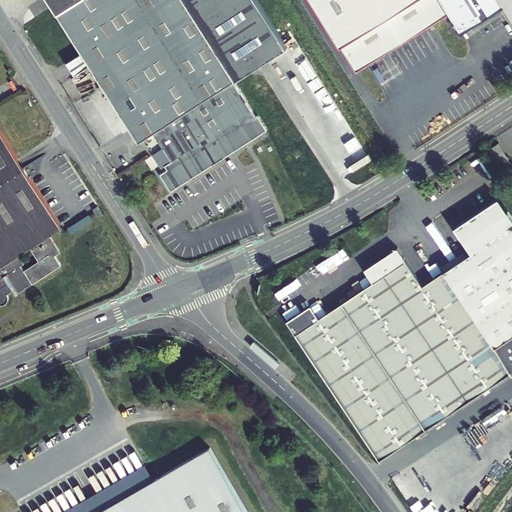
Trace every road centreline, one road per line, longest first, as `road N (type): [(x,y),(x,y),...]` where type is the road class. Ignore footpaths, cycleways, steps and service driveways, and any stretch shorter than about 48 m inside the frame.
road 1 (residential): [(186,286),(356,206),(511,106)]
road 2 (residential): [(0,20),(170,293)]
road 3 (residential): [(186,286),(212,327),(324,430),(391,511)]
road 4 (residential): [(0,363),(170,293)]
road 5 (unknown): [(423,216),(304,294)]
